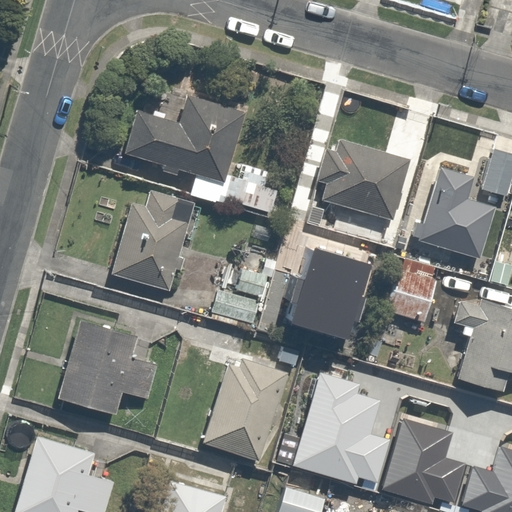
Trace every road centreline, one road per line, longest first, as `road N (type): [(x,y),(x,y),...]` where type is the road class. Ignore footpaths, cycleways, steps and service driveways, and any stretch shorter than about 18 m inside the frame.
road 1 (residential): [(217,0),(511,86)]
road 2 (residential): [(75,0),(0,259)]
